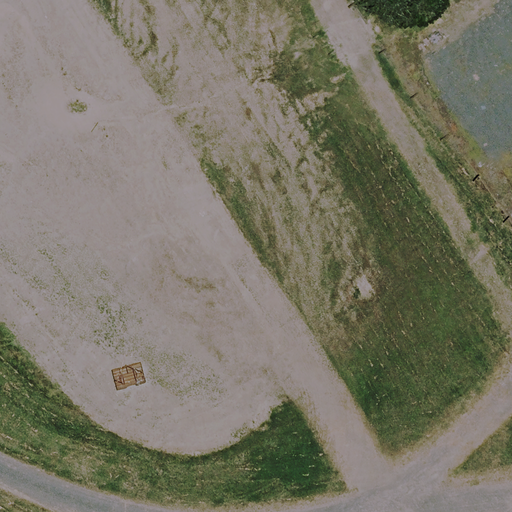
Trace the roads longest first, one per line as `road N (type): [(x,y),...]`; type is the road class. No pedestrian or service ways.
road 1 (track): [(47,0),(111,105),(381,492)]
road 2 (track): [(0,448),(114,509),(511,487)]
